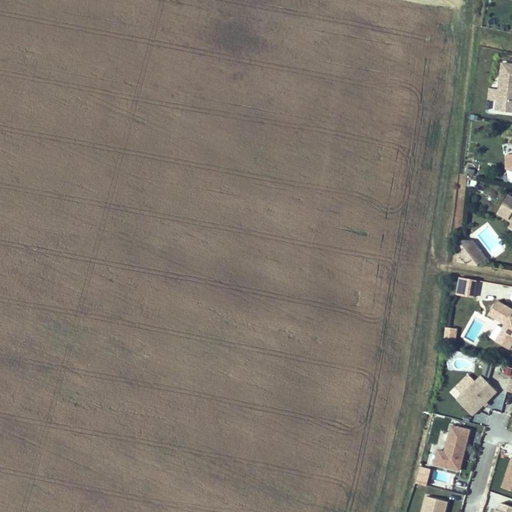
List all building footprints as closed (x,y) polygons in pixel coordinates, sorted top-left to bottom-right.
[(511,113),(511,65),(502,64),(497,112),(511,113)] [(511,228),(511,200),(508,198),(498,217),(511,223),(511,224),(510,228),(511,228)] [(458,262),(477,266),(486,259),(478,248),(474,241),(461,241),(458,262)] [(474,298),(477,280),(461,277),(458,295),(474,298)] [(496,317),(506,323),(500,333),(495,340),(499,343),(508,348),(510,349),(511,344),(511,309),(496,300),(489,313),(496,317)] [(447,338),(457,339),(458,327),(447,326),(447,338)] [(497,392),(480,375),(456,399),(473,416),(497,392)] [(460,472),(470,430),(449,425),(442,451),(434,449),(431,465),(460,472)] [(427,485),(431,470),(419,467),(415,482),(427,485)] [(446,511),(448,502),(426,497),(422,511),(446,511)] [(497,509),(496,511),(511,511),(511,505),(503,502),(500,510),(497,509)]
